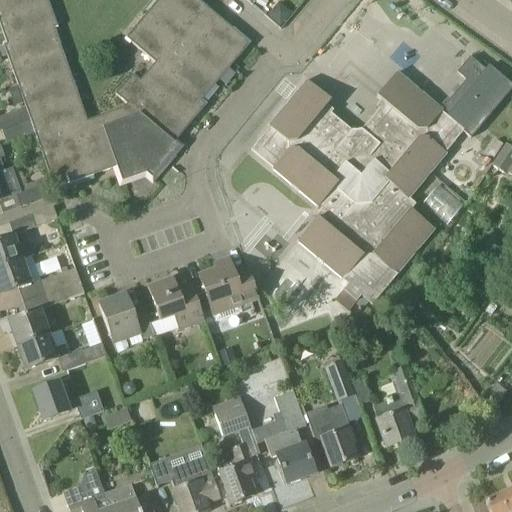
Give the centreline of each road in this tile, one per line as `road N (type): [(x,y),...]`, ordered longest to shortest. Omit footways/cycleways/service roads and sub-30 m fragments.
road 1 (residential): [(203,205),(195,159),(285,53)]
road 2 (residential): [(203,205),(216,239),(126,271),(115,240)]
